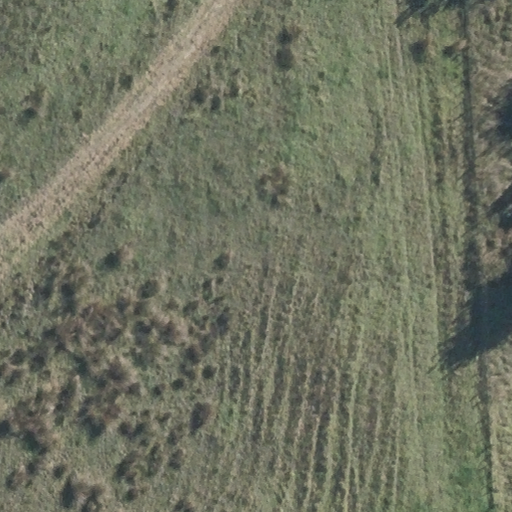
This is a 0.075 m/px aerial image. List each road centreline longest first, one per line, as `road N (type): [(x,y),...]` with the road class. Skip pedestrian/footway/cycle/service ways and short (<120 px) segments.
road 1 (track): [(395,511),(352,140),(310,0)]
road 2 (track): [(0,252),(196,0)]
